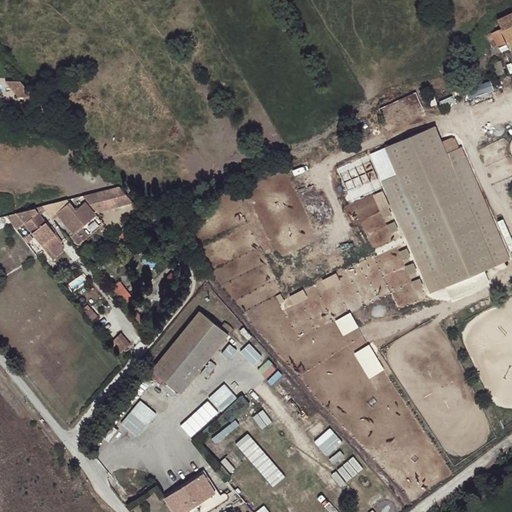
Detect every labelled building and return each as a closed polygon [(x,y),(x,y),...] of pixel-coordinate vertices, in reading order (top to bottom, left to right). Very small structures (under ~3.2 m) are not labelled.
[(511,12),(497,20),(508,41),(511,39),(511,12)] [(493,56),(507,50),(499,29),(490,34),(490,33),(484,36),(493,56)] [(496,77),(504,74),(500,61),(491,63),(496,77)] [(435,127),(369,154),(428,295),(511,260),(458,134),(441,142),(435,127)] [(128,199),(118,187),(102,191),(106,205),(128,199)] [(41,207),(52,221),(58,217),(73,234),(71,236),(78,245),(88,236),(87,235),(81,228),(96,216),(90,209),(106,205),(102,191),(79,197),(84,203),(75,210),(67,200),(41,207)] [(62,244),(34,209),(5,217),(15,230),(24,223),(48,255),(62,244)] [(81,228),(87,235),(101,224),(96,216),(81,228)] [(336,319),(344,334),(359,326),(351,311),(336,319)] [(181,393),(232,329),(225,322),(220,328),(199,312),(152,370),(181,393)] [(122,352),(132,343),(123,332),(113,340),(122,352)] [(371,343),(356,350),(368,377),(384,370),(371,343)] [(137,436),(158,413),(141,398),(121,421),(137,436)] [(302,426),(328,455),(344,441),(318,412),(302,426)] [(346,481),(362,466),(354,457),(337,473),(346,481)] [(174,511),(199,511),(195,505),(214,493),(203,474),(165,498),(174,511)] [(282,503),(294,496),(289,487),(276,494),(282,503)]
